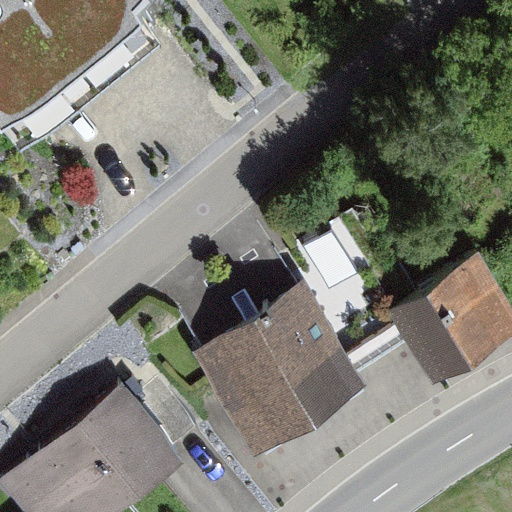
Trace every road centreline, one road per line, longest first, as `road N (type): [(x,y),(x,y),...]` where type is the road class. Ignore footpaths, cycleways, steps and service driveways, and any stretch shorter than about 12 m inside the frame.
road 1 (residential): [(456,0),(0,376)]
road 2 (tertiary): [(362,511),(511,412)]
